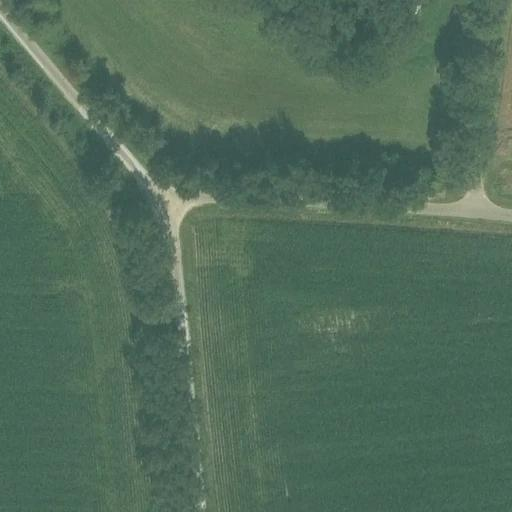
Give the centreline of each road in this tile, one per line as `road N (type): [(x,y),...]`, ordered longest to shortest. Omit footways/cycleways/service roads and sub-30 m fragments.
road 1 (residential): [(511,212),(160,190)]
road 2 (residential): [(160,190),(195,284),(205,511)]
road 3 (residential): [(0,15),(102,111),(160,190)]
